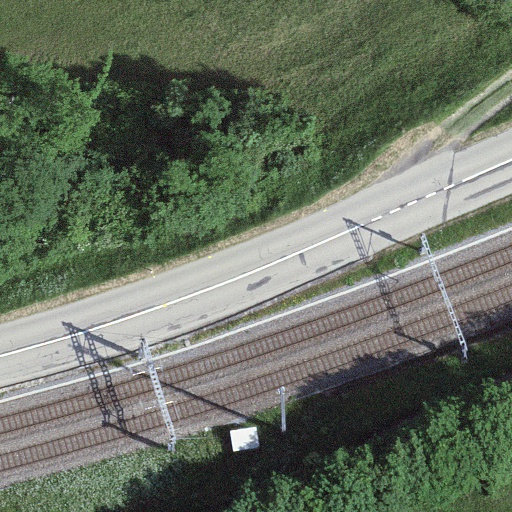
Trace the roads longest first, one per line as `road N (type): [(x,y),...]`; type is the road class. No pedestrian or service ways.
road 1 (primary): [(0,355),(263,268),(511,160)]
road 2 (track): [(404,207),(429,154),(511,85)]
